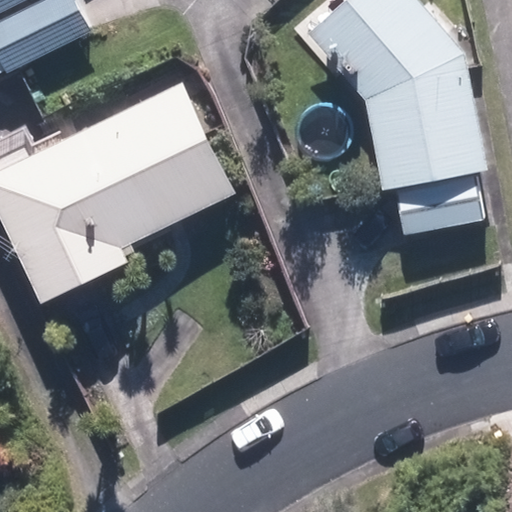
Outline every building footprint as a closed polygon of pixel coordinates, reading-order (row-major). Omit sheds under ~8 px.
[(0,0),(0,15),(30,0),(0,0)] [(0,66),(6,78),(93,35),(75,0),(43,0),(0,21),(0,66)] [(484,170),(462,54),(415,0),(350,0),(307,37),(364,102),(381,190),(484,170)] [(236,196),(182,85),(0,172),(0,228),(38,306),(126,263),(121,252),(236,196)] [(395,193),(402,236),(486,221),(479,179),(395,193)]
